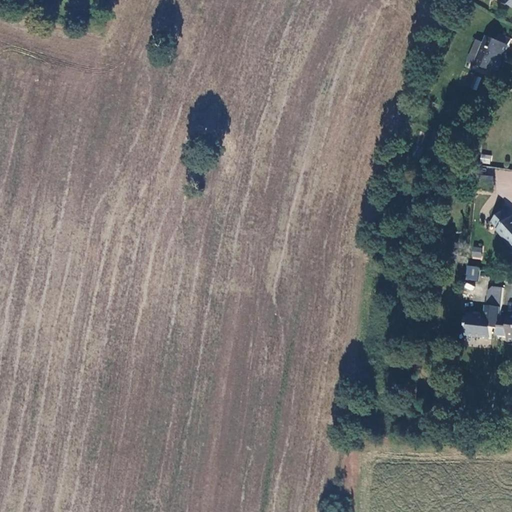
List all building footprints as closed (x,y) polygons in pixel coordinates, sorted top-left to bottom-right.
[(481,58),(502,66),(507,55),(504,54),(507,46),(510,48),(511,43),(511,30),(505,28),(502,34),(492,30),(489,38),(482,35),(477,47),(484,50),(481,58)] [(480,163),(490,164),(491,155),(481,154),(480,163)] [(479,175),(478,188),(493,189),(494,176),(479,175)] [(497,231),(511,247),(511,217),(505,211),(492,223),(498,229),(497,231)] [(481,259),(483,248),(472,247),(470,258),(481,259)] [(466,265),(465,279),(478,281),(479,266),(466,265)] [(468,316),(466,337),(490,340),(492,329),(500,330),(501,317),(502,309),(492,308),(491,318),(468,316)] [(509,318),(501,317),(499,337),(508,338),(507,341),(511,341),(511,315),(510,315),(509,318)]
